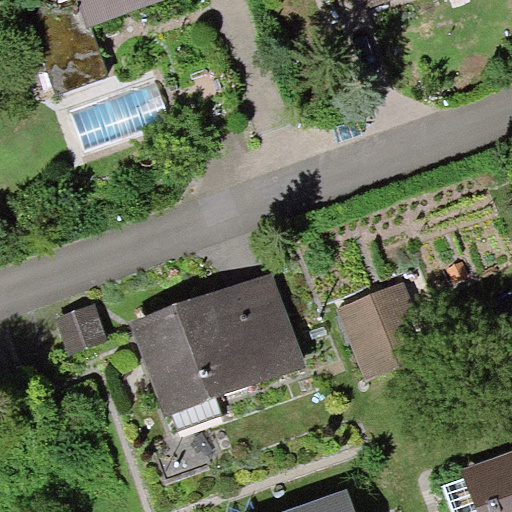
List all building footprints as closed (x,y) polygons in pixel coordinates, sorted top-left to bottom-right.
[(79,0),(81,1),(91,28),(164,0),(79,0)] [(365,0),(370,13),(404,0),(365,0)] [(272,272),(130,325),(168,423),(309,370),(272,272)] [(397,287),(338,309),(363,373),(405,356),(392,321),(408,315),(397,287)] [(94,307),(58,320),(72,359),(109,346),(94,307)] [(511,511),(511,451),(462,470),(467,481),(446,489),(454,511),(511,511)] [(351,511),(346,496),(300,511),(351,511)]
